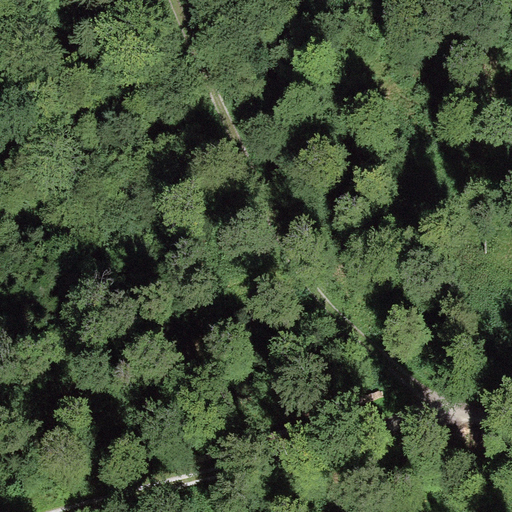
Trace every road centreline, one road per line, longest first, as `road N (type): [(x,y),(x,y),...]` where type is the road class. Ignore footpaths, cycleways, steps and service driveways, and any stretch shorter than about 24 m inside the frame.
road 1 (track): [(173,0),(305,284),(332,316),(452,410)]
road 2 (track): [(511,421),(452,410),(63,511)]
